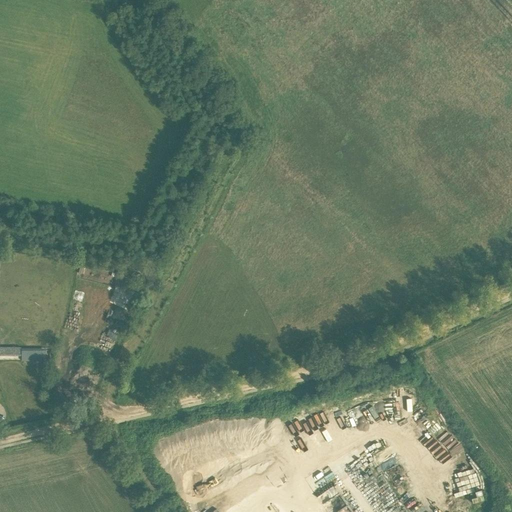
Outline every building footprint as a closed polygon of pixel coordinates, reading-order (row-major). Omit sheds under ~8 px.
[(472,458),(461,466),(465,472),(476,464),(472,458)] [(317,476),(329,469),(326,463),(313,470),(317,476)] [(371,474),(358,482),(361,487),(374,479),(371,474)] [(320,497),(329,506),(343,492),(334,483),(320,497)] [(398,492),(402,497),(411,491),(408,485),(398,492)] [(487,490),(474,495),(478,505),(485,503),(482,496),(488,494),(487,490)] [(264,492),(247,499),(252,511),(265,511),(272,509),(264,492)]
